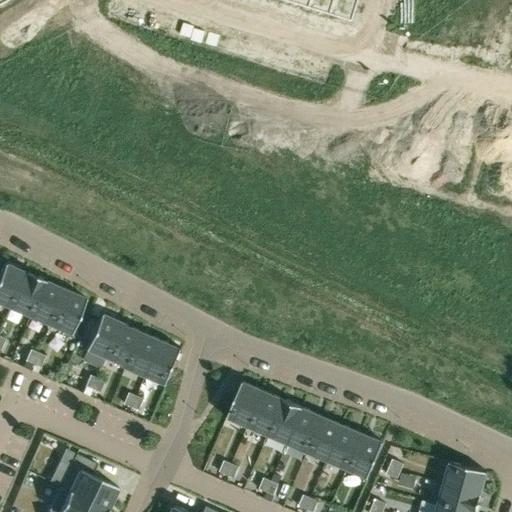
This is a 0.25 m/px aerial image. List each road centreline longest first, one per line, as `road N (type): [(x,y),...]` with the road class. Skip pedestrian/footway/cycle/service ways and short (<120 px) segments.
road 1 (residential): [(181,0),(362,57),(511,89)]
road 2 (residential): [(208,326),(511,449)]
road 3 (residential): [(0,220),(208,326)]
road 4 (residential): [(208,326),(179,427),(137,511)]
